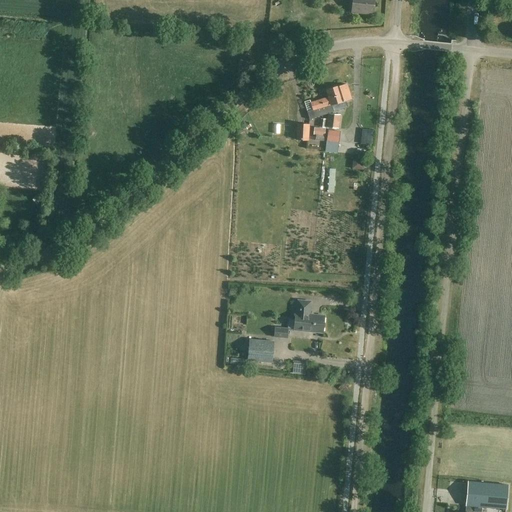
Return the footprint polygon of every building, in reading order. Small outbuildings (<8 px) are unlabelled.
[(372,15),(373,0),(351,0),(351,13),(372,15)] [(330,97),(332,105),(343,102),(342,102),(350,99),(346,85),(338,87),(326,90),(328,98),(330,97)] [(331,105),(332,105),(330,97),(328,98),(310,103),(312,111),(307,112),(309,120),(315,118),(314,117),(327,114),(333,112),(331,105)] [(339,115),(327,114),(326,128),(337,129),(339,115)] [(314,127),(314,130),(313,134),(324,136),(326,119),(321,119),(320,128),(314,127)] [(308,141),(309,125),(296,124),(296,140),(308,141)] [(249,136),(262,135),(261,128),(248,129),(249,136)] [(328,129),(327,139),(325,151),(337,152),(339,131),(328,129)] [(256,154),(256,164),(280,165),(280,155),(256,154)] [(357,157),(356,165),(364,166),(365,158),(357,157)] [(322,333),(323,316),(309,314),(310,302),(297,300),(296,313),(295,313),(293,330),(322,333)] [(275,328),(274,337),(287,338),(288,329),(275,328)] [(247,360),(271,363),(273,342),(249,340),(247,360)] [(290,362),(289,373),(302,373),(302,363),(290,362)] [(481,511),(481,507),(505,509),(507,486),(468,482),(464,511),(481,511)]
